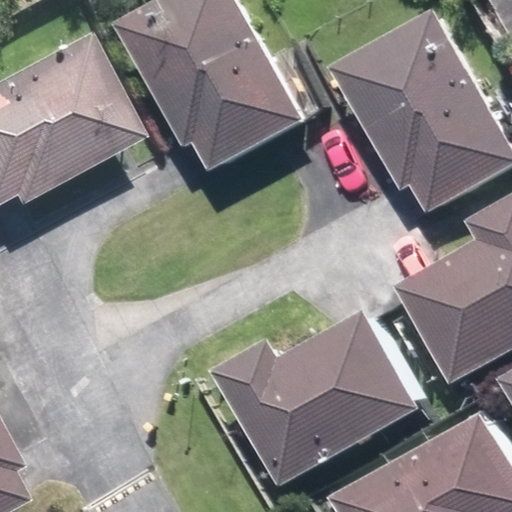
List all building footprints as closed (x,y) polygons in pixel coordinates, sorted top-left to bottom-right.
[(238,0),(172,0),(115,32),(185,156),(195,150),(212,181),(310,126),(238,0)] [(511,146),(437,16),(333,74),(403,197),(412,192),(430,224),(511,177),(511,146)] [(70,37),(0,75),(0,204),(21,193),(27,203),(130,147),(70,37)] [(396,292),(451,391),(511,357),(511,202),(469,226),(480,246),(396,292)] [(215,375),(282,495),(426,415),(370,314),(285,361),(274,342),(215,375)] [(511,378),(502,384),(511,401),(511,378)] [(0,396),(0,511),(7,511),(50,491),(0,396)] [(511,511),(511,456),(491,418),(335,504),(339,511),(511,511)]
